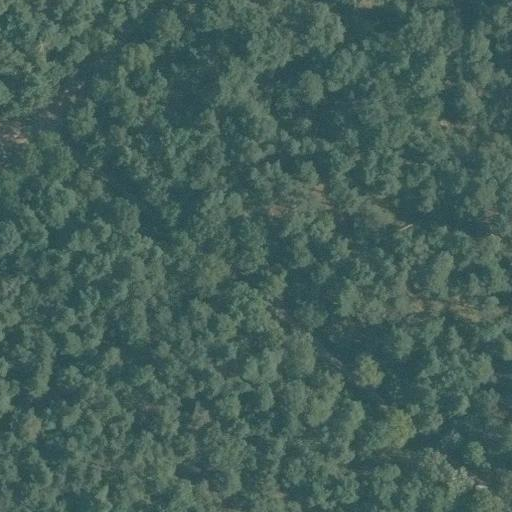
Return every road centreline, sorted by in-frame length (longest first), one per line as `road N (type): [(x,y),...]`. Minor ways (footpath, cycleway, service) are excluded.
road 1 (track): [(40,125),(511,499)]
road 2 (track): [(40,125),(155,0)]
